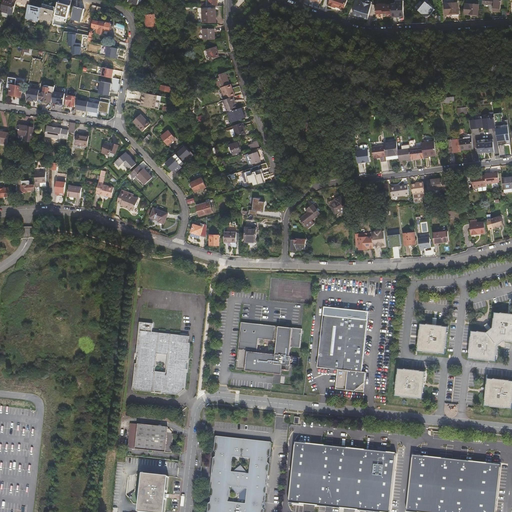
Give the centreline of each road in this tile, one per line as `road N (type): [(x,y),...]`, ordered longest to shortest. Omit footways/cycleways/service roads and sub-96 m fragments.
road 1 (residential): [(511,428),(205,398),(196,409),(184,511)]
road 2 (residential): [(284,265),(285,219),(312,189),(511,161)]
road 3 (residential): [(284,265),(437,263),(511,246)]
road 4 (residential): [(394,29),(352,46),(306,38),(288,46),(263,71),(248,107)]
road 5 (residential): [(394,29),(356,28),(266,2),(226,32)]
road 6 (residential): [(0,213),(75,214),(176,248)]
road 7 (residential): [(87,0),(118,8),(132,24),(115,127)]
road 8 (residential): [(115,127),(177,193),(184,217),(176,248)]
